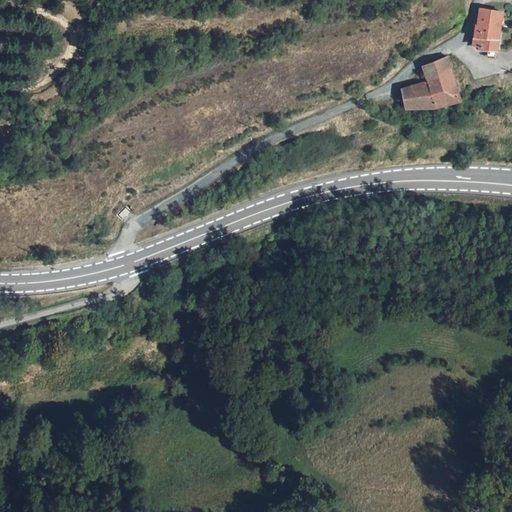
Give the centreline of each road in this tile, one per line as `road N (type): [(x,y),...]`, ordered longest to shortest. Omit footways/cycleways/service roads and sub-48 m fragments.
road 1 (unclassified): [(476,0),(466,34),(453,45),(415,61),(384,90),(263,142),(130,229),(127,263)]
road 2 (secondary): [(511,180),(405,179),(334,189),(127,263)]
road 3 (unclassified): [(127,263),(131,277),(112,295),(0,324)]
road 4 (secondary): [(127,263),(0,282)]
